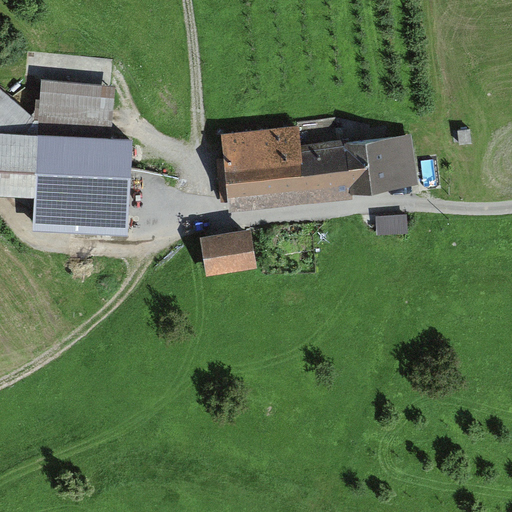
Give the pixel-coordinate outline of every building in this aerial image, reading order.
[(39,117),(122,124),(126,86),(43,78),(39,117)] [(136,236),(143,135),(50,129),(39,117),(0,84),(0,193),(42,197),(41,227),(136,236)] [(223,203),(424,184),(419,137),(310,146),(308,126),(227,133),(230,157),(219,158),(223,203)] [(411,214),(384,215),(384,232),(412,231),(411,214)] [(260,229),(210,236),(216,277),(266,269),(260,229)]
